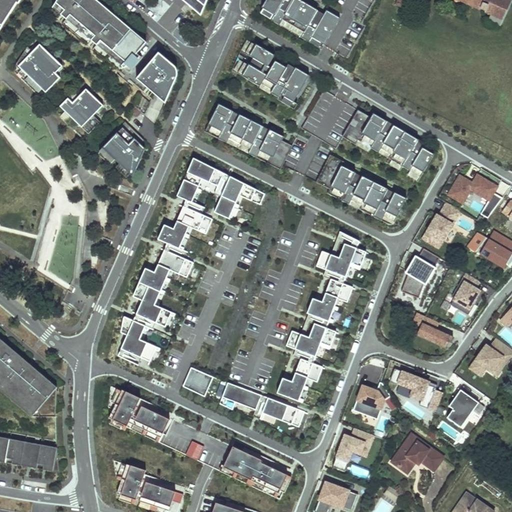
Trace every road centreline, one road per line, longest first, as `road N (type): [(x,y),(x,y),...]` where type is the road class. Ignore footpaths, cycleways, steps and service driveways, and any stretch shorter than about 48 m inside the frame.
road 1 (residential): [(231,13),(459,147)]
road 2 (residential): [(83,361),(317,465)]
road 3 (residential): [(401,245),(177,133)]
road 4 (residential): [(177,133),(83,361)]
road 5 (residential): [(511,284),(446,366),(364,342)]
road 6 (residential): [(83,361),(89,503)]
road 7 (residential): [(364,342),(317,465)]
